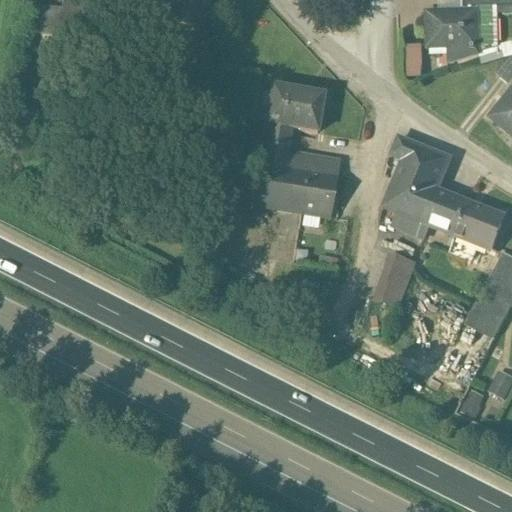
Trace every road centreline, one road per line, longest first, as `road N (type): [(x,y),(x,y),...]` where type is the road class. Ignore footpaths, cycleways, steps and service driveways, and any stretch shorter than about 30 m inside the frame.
road 1 (motorway): [(511,499),(0,238)]
road 2 (motorway): [(0,312),(396,511)]
road 3 (residential): [(511,178),(377,91)]
road 4 (residential): [(377,91),(287,0)]
